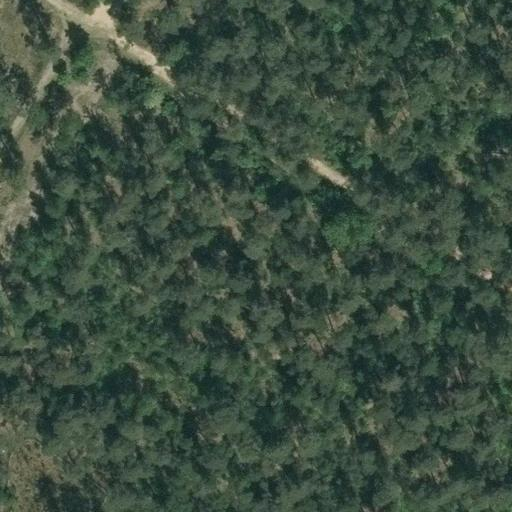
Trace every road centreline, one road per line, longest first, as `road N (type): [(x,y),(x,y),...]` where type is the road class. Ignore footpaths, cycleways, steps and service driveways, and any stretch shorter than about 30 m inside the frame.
road 1 (track): [(45,0),(248,118),(511,289)]
road 2 (track): [(0,156),(83,24),(118,0)]
